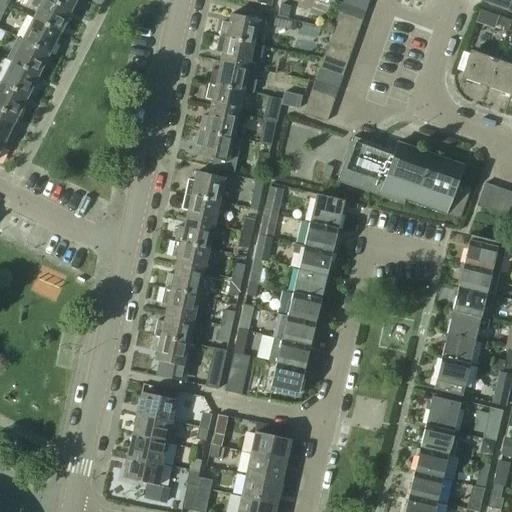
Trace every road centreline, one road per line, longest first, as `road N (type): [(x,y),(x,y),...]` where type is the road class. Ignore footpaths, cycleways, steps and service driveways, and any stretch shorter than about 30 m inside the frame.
road 1 (unclassified): [(69,511),(125,255)]
road 2 (unclassified): [(125,255),(181,0)]
road 3 (residential): [(322,424),(365,248),(440,255)]
road 4 (residential): [(511,149),(416,116),(456,0)]
road 5 (residential): [(0,193),(125,255)]
